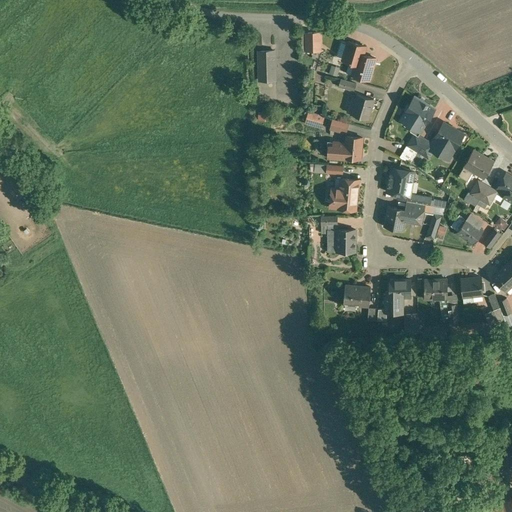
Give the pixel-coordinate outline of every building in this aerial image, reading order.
[(320,32),(307,32),(307,44),(307,50),(320,50),(320,32)] [(366,46),(348,40),(343,59),(356,63),(359,52),(363,54),(366,46)] [(275,48),(256,49),(257,80),(277,79),(275,48)] [(363,54),(359,52),(356,63),(352,74),(370,79),(373,68),(372,68),(375,58),(376,58),(376,57),(363,54)] [(355,81),(340,77),(338,84),(353,89),(355,81)] [(374,98),(357,93),(352,113),(368,118),(374,98)] [(421,97),(419,98),(415,96),(410,103),(407,104),(405,108),(406,110),(405,111),(406,111),(402,117),(414,124),(411,130),(415,132),(418,135),(418,134),(425,123),(435,108),(425,102),(424,99),(421,97)] [(324,116),(309,111),(306,121),(321,126),(324,116)] [(348,122),(333,118),(331,124),(331,126),(346,130),(348,122)] [(452,126),(444,122),(434,138),(435,138),(432,142),(429,147),(433,149),(441,154),(442,151),(450,156),(455,149),(464,134),(456,129),(456,128),(452,126)] [(418,135),(415,132),(408,144),(418,150),(425,138),(418,134),(418,135)] [(350,135),(346,135),(345,144),(329,142),(328,156),(345,157),(345,155),(361,157),(363,136),(354,136),(354,135),(350,135)] [(432,142),(425,138),(418,150),(424,154),(428,157),(433,149),(429,147),(432,142)] [(418,150),(408,144),(400,156),(411,162),(412,161),(418,151),(418,150)] [(493,161),(473,150),(464,166),(484,177),(493,161)] [(424,154),(418,151),(412,161),(417,164),(424,154)] [(327,163),(310,162),(311,169),(327,171),(327,163)] [(343,165),(327,163),(327,171),(343,172),(343,165)] [(415,171),(392,166),(392,167),(391,176),(388,175),(387,176),(386,180),(386,181),(389,181),(387,190),(399,192),(410,194),(411,192),(415,171)] [(511,175),(507,173),(498,187),(506,192),(511,195),(511,175)] [(360,178),(342,177),(341,187),(332,186),(331,205),(339,206),(356,208),(358,186),(359,187),(360,178)] [(487,186),(478,180),(471,193),(480,198),(487,186)] [(487,186),(480,198),(490,204),(497,191),(487,186)] [(431,196),(411,192),(410,194),(409,200),(425,203),(429,204),(430,204),(431,196)] [(511,195),(506,192),(503,198),(511,203),(511,195)] [(406,208),(389,204),(385,225),(402,228),(404,219),(413,220),(413,218),(422,219),(423,211),(425,203),(409,200),(407,200),(406,208)] [(429,204),(425,203),(423,211),(433,213),(434,210),(435,205),(430,204),(429,204)] [(338,215),(322,215),(322,223),(328,223),(338,223),(338,215)] [(483,230),(467,218),(457,231),(466,238),(467,238),(473,243),(483,230)] [(356,228),(338,228),(338,223),(328,223),(328,249),(355,250),(355,236),(356,236),(356,228)] [(494,228),(483,243),(490,247),(501,233),(494,228)] [(511,267),(508,263),(493,276),(506,290),(511,284),(511,267)] [(482,276),(461,278),(463,296),(483,294),(482,276)] [(410,278),(390,278),(390,295),(385,295),(385,307),(379,307),(378,318),(386,318),(386,310),(402,310),(403,295),(410,295),(410,278)] [(438,278),(438,279),(426,279),(426,278),(425,278),(425,297),(440,297),(448,297),(447,278),(438,278)] [(371,285),(346,283),(345,303),(345,300),(360,301),(360,304),(370,304),(371,285)] [(495,293),(488,295),(494,309),(500,307),(495,293)] [(448,304),(448,297),(440,297),(442,317),(443,317),(443,316),(449,315),(447,304),(448,304)] [(506,297),(499,300),(504,314),(511,311),(506,297)] [(448,304),(447,304),(449,315),(449,321),(459,320),(457,303),(448,304)] [(379,307),(369,306),(368,318),(377,319),(378,318),(379,307)] [(494,309),(485,313),(490,325),(505,320),(500,307),(494,309)] [(419,330),(418,312),(405,313),(406,331),(419,330)] [(511,440),(488,448),(495,469),(511,463),(511,440)] [(481,457),(452,465),(456,481),(486,472),(481,457)] [(439,479),(430,482),(433,495),(434,498),(444,495),(439,479)] [(511,511),(511,496),(502,499),(502,500),(505,511),(511,511)] [(505,511),(502,500),(489,504),(491,511),(505,511)] [(489,503),(474,508),(474,511),(491,511),(489,504),(489,503)]
